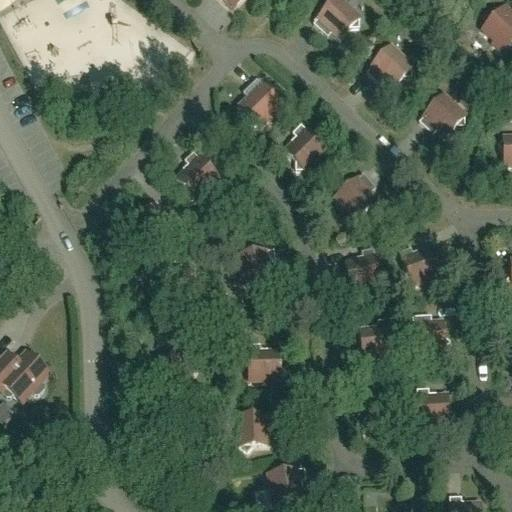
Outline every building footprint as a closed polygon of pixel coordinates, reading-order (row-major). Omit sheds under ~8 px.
[(70,18),(93,8),(89,0),(83,0),(65,8),(70,18)] [(216,0),(231,13),(243,0),(216,0)] [(340,43),(359,21),(337,1),(313,28),(322,36),(325,33),(328,33),(340,43)] [(511,13),(506,8),(481,35),(493,46),(491,48),(501,57),(511,45),(511,13)] [(377,82),(381,82),(392,92),(403,81),(411,81),(411,72),(412,71),(390,50),(365,77),(374,85),(377,82)] [(247,92),(250,95),(250,99),(239,110),(250,120),(250,129),(258,129),(260,131),(281,109),(256,83),(247,92)] [(430,131),(434,131),(445,141),(455,130),(463,130),(464,130),(463,121),(465,120),(443,99),(418,126),(427,134),(430,131)] [(295,174),(303,174),(305,176),(326,154),(300,129),(292,137),(295,140),(295,144),(284,155),(295,166),(295,174)] [(504,170),(511,170),(511,141),(503,141),(503,143),(497,150),(503,155),(504,170)] [(187,168),(187,172),(176,183),(186,194),(186,202),(195,202),(196,204),(218,183),(192,157),(184,165),(187,168)] [(363,178),(335,202),(354,224),(356,223),(364,224),(365,223),(365,215),(377,206),(367,194),(367,190),(370,187),(363,178)] [(152,249),(179,225),(171,216),(168,219),(165,220),(155,208),(143,218),(135,217),(134,225),(132,227),(152,249)] [(443,270),(443,269),(435,266),(430,252),(415,258),(412,256),(410,252),(399,256),(412,290),(440,279),(439,277),(443,270)] [(351,293),(352,295),(381,288),(372,253),(360,255),(361,260),(360,263),(345,267),(348,281),(344,288),(344,289),(351,293)] [(244,289),(251,294),(256,287),(270,284),(268,270),(270,267),(274,266),(273,254),(237,260),(242,290),(244,289)] [(164,295),(161,303),(169,306),(169,308),(184,303),(187,304),(189,308),(200,304),(186,270),(158,281),(164,295)] [(449,347),(449,346),(443,341),(442,326),(426,327),(423,324),(423,320),(411,321),(414,357),(444,355),(443,353),(449,347)] [(356,356),(363,361),(363,363),(393,359),(388,323),(376,325),(377,329),(374,332),(359,334),(361,349),(356,355),(356,356)] [(260,353),(260,349),(248,349),(249,385),(279,384),(279,382),(284,376),(278,370),(278,355),(263,356),(260,353)] [(184,357),(173,352),(156,384),(183,398),(184,396),(192,393),(190,385),(197,372),(183,365),(182,361),(184,357)] [(21,407),(31,396),(34,399),(38,399),(44,393),(43,389),(40,386),(48,377),(26,357),(15,369),(10,369),(3,362),(0,364),(0,396),(6,402),(15,401),(21,407)] [(453,420),(447,414),(446,399),(431,400),(428,398),(428,393),(416,394),(418,430),(448,428),(448,426),(453,420)] [(367,404),(368,419),(363,425),(363,426),(369,431),(369,433),(399,431),(397,395),(385,396),(385,400),(383,403),(367,404)] [(252,450),(267,449),(267,434),(269,432),(288,431),(287,418),(237,421),(238,451),(240,450),(246,456),(247,456),(252,450)] [(280,511),(282,511),(286,506),(301,503),(299,488),(301,485),(305,484),(303,473),(267,479),(272,508),(275,508),(280,511)] [(479,511),(479,507),(463,508),(461,506),(460,501),(448,502),(448,511),(479,511)] [(423,511),(423,503),(410,503),(410,511),(423,511)]
